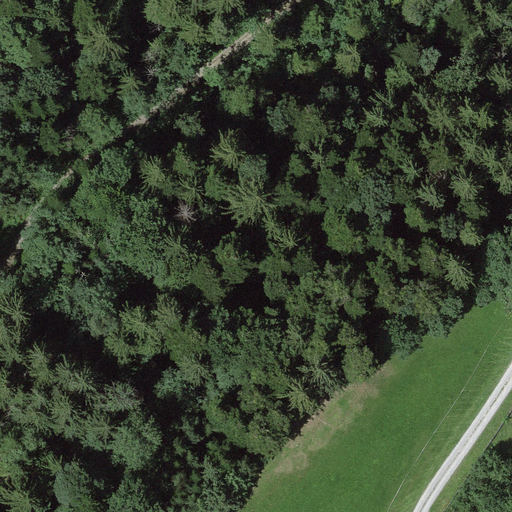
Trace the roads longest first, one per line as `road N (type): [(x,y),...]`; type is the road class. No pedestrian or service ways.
road 1 (track): [(259,0),(233,53),(196,92),(33,194),(0,248)]
road 2 (track): [(422,511),(511,381)]
